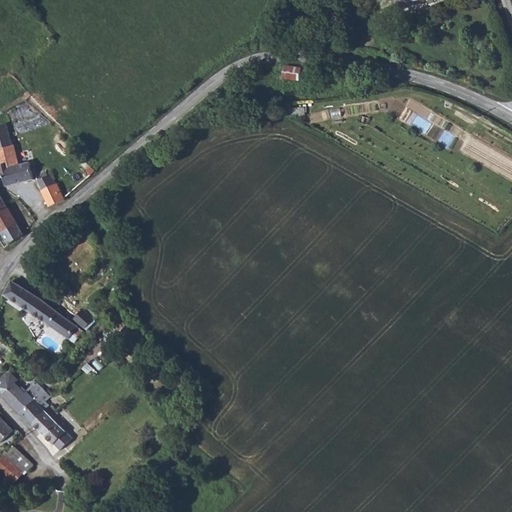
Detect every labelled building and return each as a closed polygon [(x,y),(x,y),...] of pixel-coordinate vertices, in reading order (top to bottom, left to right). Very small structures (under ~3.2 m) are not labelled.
[(396,0),(400,10),(415,6),(413,1),(417,0),(396,0)] [(288,76),(309,80),(310,69),(289,64),(288,76)] [(0,128),(0,152),(5,151),(7,163),(0,164),(0,171),(3,184),(29,179),(25,162),(16,163),(9,127),(0,128)] [(89,164),(93,167),(91,169),(98,176),(104,171),(93,160),(89,164)] [(41,178),(52,207),(68,202),(62,183),(60,183),(57,176),(55,175),(53,170),(47,172),(48,175),(41,178)] [(0,210),(10,205),(4,192),(0,183),(0,210)] [(0,232),(0,233),(18,220),(10,205),(0,210),(0,232)] [(0,233),(4,240),(8,239),(11,245),(25,234),(18,220),(0,233)] [(5,294),(24,304),(53,325),(59,329),(69,317),(43,299),(27,288),(13,280),(5,294)] [(84,307),(75,318),(88,329),(97,319),(84,307)] [(59,329),(72,338),(74,339),(79,342),(82,338),(87,342),(91,337),(86,332),(88,331),(85,330),(69,317),(59,329)] [(0,383),(0,388),(32,421),(45,407),(43,404),(53,393),(42,381),(33,390),(30,392),(29,391),(27,393),(18,384),(9,375),(0,383)] [(32,421),(45,434),(53,442),(61,435),(65,439),(71,433),(45,407),(32,421)] [(0,441),(13,428),(0,415),(0,441)] [(6,454),(25,470),(27,472),(35,463),(15,445),(9,451),(6,454)] [(0,461),(0,466),(16,481),(20,477),(25,470),(6,454),(0,461)]
